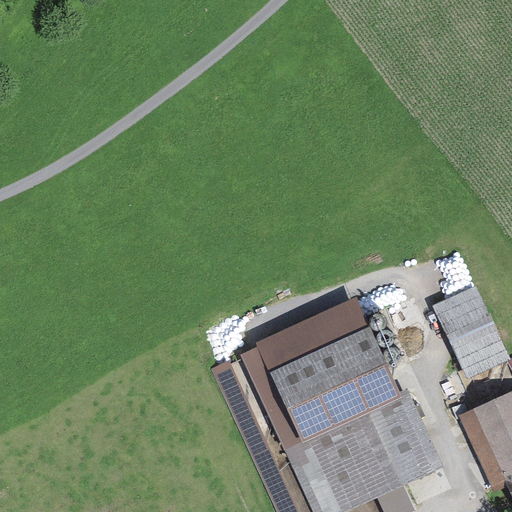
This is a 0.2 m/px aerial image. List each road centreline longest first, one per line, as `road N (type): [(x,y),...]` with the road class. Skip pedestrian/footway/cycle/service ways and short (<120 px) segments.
road 1 (unclassified): [(278,0),(204,69),(63,168),(0,198)]
road 2 (unclassified): [(494,511),(477,490),(434,383),(439,346)]
